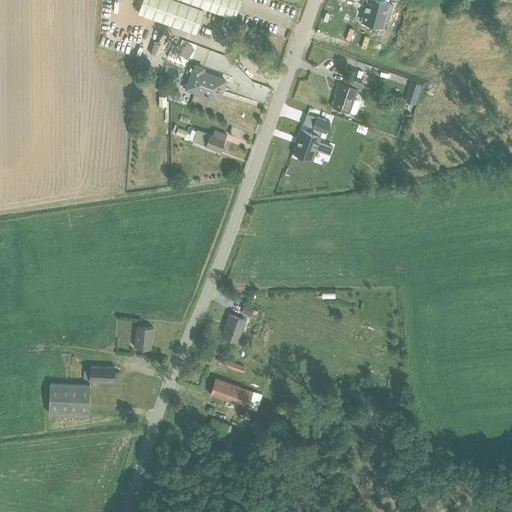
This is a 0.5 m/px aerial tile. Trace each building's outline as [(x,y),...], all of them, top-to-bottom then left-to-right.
[(240,0),(142,0),(138,13),(167,23),(195,33),(204,8),(234,19),(240,0)] [(366,10),(363,21),(382,27),(386,11),(391,12),(393,4),(388,3),(389,2),(387,1),(387,0),(368,0),(367,5),(365,4),(365,5),(367,5),(366,9),(364,9),(366,10)] [(137,39),(135,47),(143,49),(145,41),(137,39)] [(154,42),(150,53),(156,55),(160,44),(154,42)] [(172,44),(170,49),(178,52),(180,47),(172,44)] [(170,49),(167,57),(175,60),(178,52),(170,49)] [(193,72),(186,88),(216,99),(217,97),(216,97),(218,91),(218,92),(220,87),(223,88),(226,80),(203,71),(203,69),(195,65),(194,68),(193,67),(190,66),(189,70),(191,71),(193,72)] [(360,91),(363,83),(348,78),(345,84),(338,81),(335,89),(337,91),(331,106),(347,112),(356,90),(360,91)] [(411,82),(405,101),(415,104),(422,85),(411,82)] [(180,96),(178,91),(173,91),(170,95),(172,100),(178,100),(180,96)] [(298,138),(293,153),(312,160),(316,149),(323,151),(326,143),(319,141),(322,132),(326,133),(330,122),(317,117),(313,128),(311,133),(302,129),(298,138)] [(176,133),(185,137),(187,131),(178,127),(176,133)] [(220,151),(227,134),(214,129),(212,135),(196,129),(192,140),(220,151)] [(253,310),(242,306),(239,314),(250,318),(253,310)] [(238,341),(246,320),(229,314),(226,322),(227,324),(223,336),(238,341)] [(150,349),(152,326),(137,324),(134,348),(150,349)] [(220,356),(218,362),(243,371),(245,365),(220,356)] [(91,365),(90,369),(84,369),(84,379),(90,379),(90,380),(120,381),(121,372),(114,372),(114,366),(91,365)] [(256,410),(262,394),(216,378),(210,394),(256,410)] [(88,413),(89,384),(48,382),(47,411),(88,413)] [(200,403),(209,407),(212,402),(202,398),(200,403)] [(212,419),(207,434),(227,441),(232,425),(212,419)]
